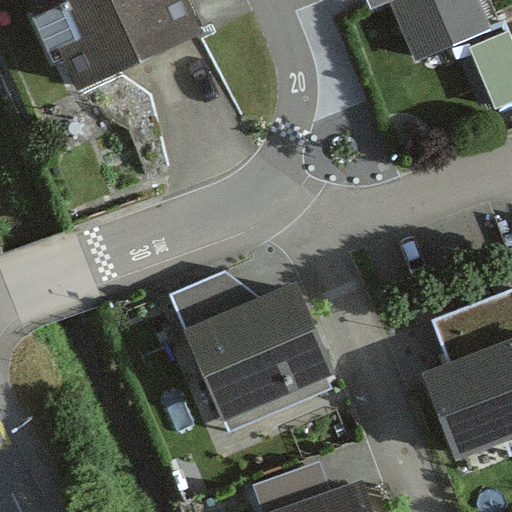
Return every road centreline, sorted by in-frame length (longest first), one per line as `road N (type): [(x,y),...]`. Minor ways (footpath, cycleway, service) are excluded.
road 1 (residential): [(430,511),(279,169)]
road 2 (residential): [(0,301),(245,198),(279,169)]
road 3 (residential): [(511,158),(377,202),(279,169)]
road 4 (residential): [(279,169),(295,142),(306,93),(277,0)]
